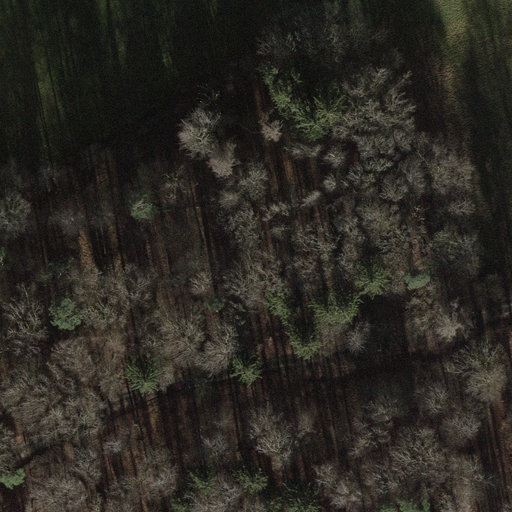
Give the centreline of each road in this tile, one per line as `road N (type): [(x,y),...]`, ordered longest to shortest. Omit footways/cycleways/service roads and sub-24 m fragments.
road 1 (track): [(511,310),(144,395),(35,440),(0,465)]
road 2 (track): [(0,195),(327,0)]
